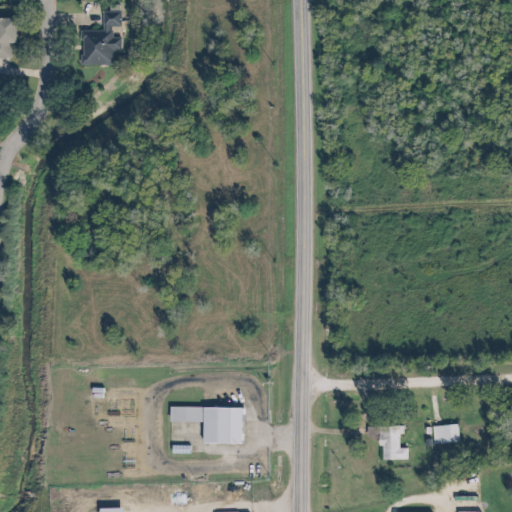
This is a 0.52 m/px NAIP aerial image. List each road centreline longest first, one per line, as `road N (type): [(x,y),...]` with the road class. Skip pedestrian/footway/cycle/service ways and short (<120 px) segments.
road 1 (tertiary): [(298,511),(291,0)]
road 2 (residential): [(0,185),(52,88),(52,0)]
